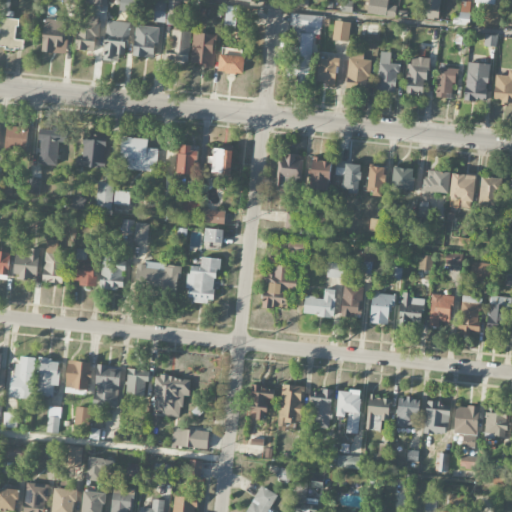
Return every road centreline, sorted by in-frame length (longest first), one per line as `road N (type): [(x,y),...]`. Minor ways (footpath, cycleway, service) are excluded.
road 1 (tertiary): [(511,144),(0,87)]
road 2 (residential): [(0,317),(511,373)]
road 3 (residential): [(222,511),(265,118)]
